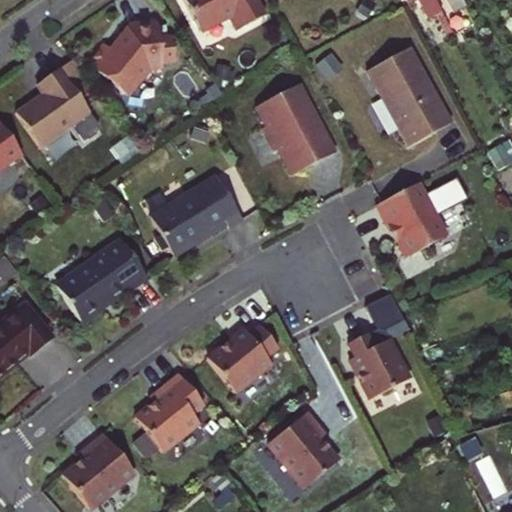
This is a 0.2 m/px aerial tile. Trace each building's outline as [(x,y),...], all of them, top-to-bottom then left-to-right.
[(182,0),(200,33),(228,18),(236,33),(265,17),(255,0),(182,0)] [(418,0),(430,23),(444,16),(436,0),(418,0)] [(460,0),(446,0),(452,9),(463,4),(460,0)] [(103,45),(86,66),(121,95),(129,94),(144,68),(156,72),(156,67),(169,67),(170,42),(156,42),(155,28),(154,23),(128,25),(128,30),(110,52),(103,45)] [(366,72),(407,148),(450,125),(434,96),(430,98),(423,85),(427,83),(409,49),(366,72)] [(15,113),(40,148),(89,112),(58,70),(37,85),(42,93),(15,113)] [(434,96),(427,83),(423,85),(430,98),(434,96)] [(333,154),(297,85),(255,107),(265,127),(261,129),(273,152),(277,150),(291,176),(333,154)] [(0,169),(20,156),(0,126),(0,169)] [(151,220),(177,260),(228,226),(230,230),(244,221),(215,178),(151,220)] [(416,184),(374,206),(386,228),(392,227),(405,258),(444,238),(416,184)] [(119,241),(55,287),(82,325),(122,293),(124,295),(147,279),(119,241)] [(51,341),(24,307),(0,326),(0,374),(28,352),(31,356),(51,341)] [(206,360),(234,394),(270,365),(266,360),(277,350),(258,326),(246,336),(236,344),(231,339),(206,360)] [(242,330),(231,339),(236,344),(246,336),(242,330)] [(369,401),(408,380),(388,340),(371,349),(364,336),(347,345),(354,358),(348,361),(369,401)] [(152,404),(134,419),(162,453),(198,424),(191,415),(202,406),(177,375),(153,394),(157,399),(152,404)] [(153,394),(148,398),(152,404),(157,399),(153,394)] [(468,402),(448,409),(455,429),(468,423),(466,413),(470,411),(468,402)] [(267,445),(303,490),(338,462),(323,443),(319,438),(324,434),(307,413),(267,445)] [(80,461),(61,476),(89,511),(134,475),(101,434),(80,452),(85,457),(80,461)] [(319,438),(323,443),(328,439),(324,434),(319,438)] [(80,452),(75,456),(80,461),(85,457),(80,452)]
